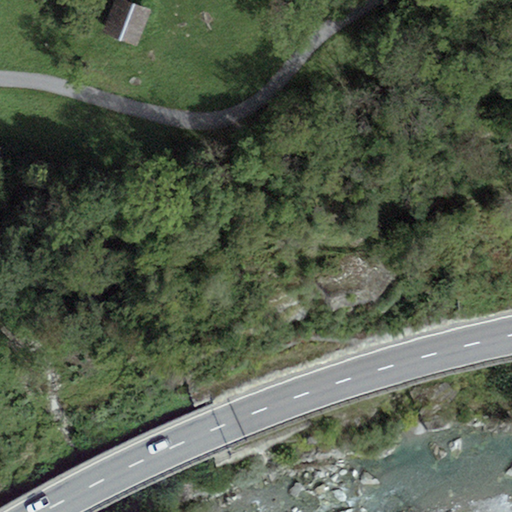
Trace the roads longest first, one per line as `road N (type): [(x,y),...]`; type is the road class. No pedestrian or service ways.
road 1 (primary): [(46,511),(267,408),(511,335)]
road 2 (track): [(375,0),(325,36),(250,110),(230,118),(177,117),(0,77)]
